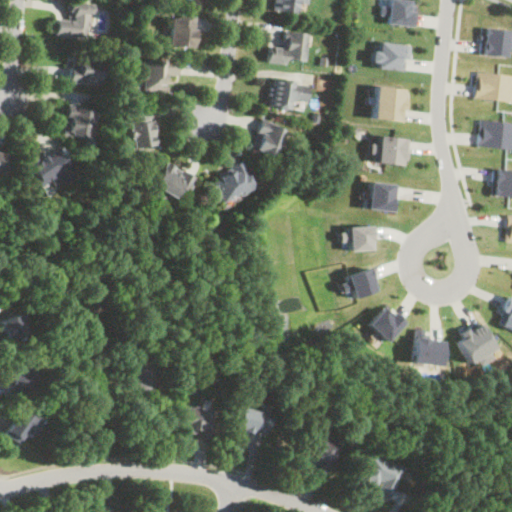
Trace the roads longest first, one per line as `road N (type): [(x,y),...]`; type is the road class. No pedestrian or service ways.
road 1 (residential): [(457,207),(411,258),(418,283),(438,292),(464,277),(468,258),(437,112),(450,0)]
road 2 (residential): [(0,489),(68,472),(132,468),(231,481),(318,511)]
road 3 (residential): [(205,124),(220,92),(230,0)]
